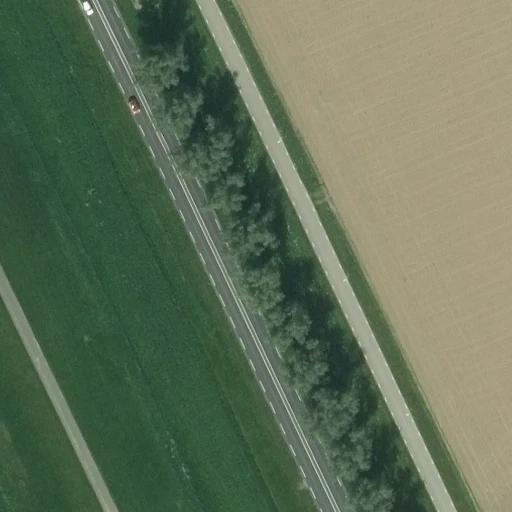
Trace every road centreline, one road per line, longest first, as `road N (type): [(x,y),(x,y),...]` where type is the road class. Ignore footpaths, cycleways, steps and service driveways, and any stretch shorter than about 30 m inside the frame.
road 1 (unclassified): [(453,511),(208,0)]
road 2 (secondary): [(338,511),(95,0)]
